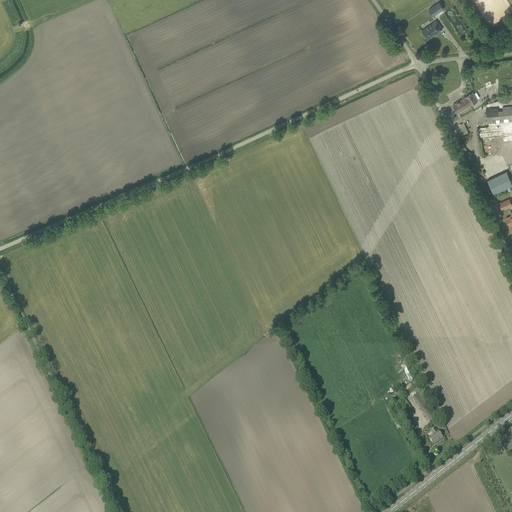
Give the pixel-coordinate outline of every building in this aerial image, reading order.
[(438,4),(428,11),(432,17),(442,10),(438,4)] [(435,35),(442,29),(436,21),(422,32),(427,39),(434,34),(435,35)] [(453,105),(457,113),(470,106),(469,105),(477,100),(473,93),(453,105)] [(486,109),(486,113),(485,114),(484,115),(484,119),(485,119),(487,119),(487,124),(511,121),(511,106),(491,109),(491,108),(489,108),(489,109),(486,109)] [(511,188),(511,184),(507,173),(487,182),(494,196),(511,188)] [(435,418),(431,412),(417,394),(412,399),(426,417),(430,422),(435,418)] [(437,443),(443,438),(438,432),(437,432),(435,429),(431,432),(434,435),(429,439),(434,445),(434,444),(436,442),(437,443)]
